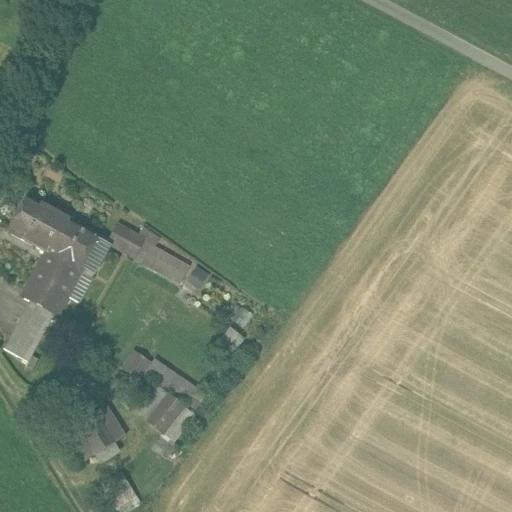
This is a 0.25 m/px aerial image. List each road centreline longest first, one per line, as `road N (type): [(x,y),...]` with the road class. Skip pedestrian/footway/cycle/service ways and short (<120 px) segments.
road 1 (unclassified): [(81,0),(0,183)]
road 2 (unclassified): [(511,70),(378,0)]
